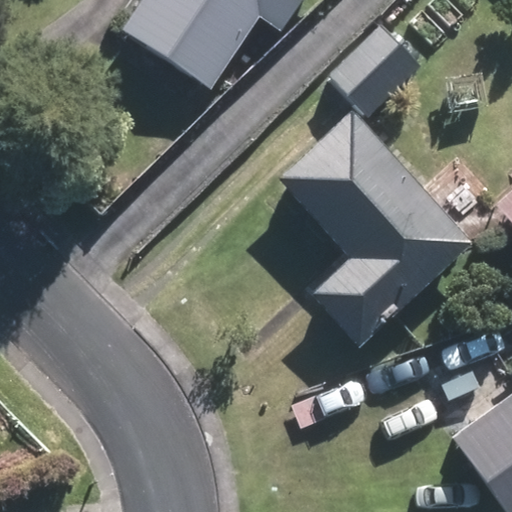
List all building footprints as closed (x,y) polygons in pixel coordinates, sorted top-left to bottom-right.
[(145,0),(125,30),(199,79),(246,9),(272,26),(289,0),(145,0)] [(375,38),(329,82),(362,117),(409,72),(375,38)] [(349,268),(312,302),(351,345),(454,252),(341,128),(276,188),(349,268)] [(511,205),(496,220),(511,237),(511,205)] [(511,511),(511,403),(451,447),(497,511),(511,511)]
